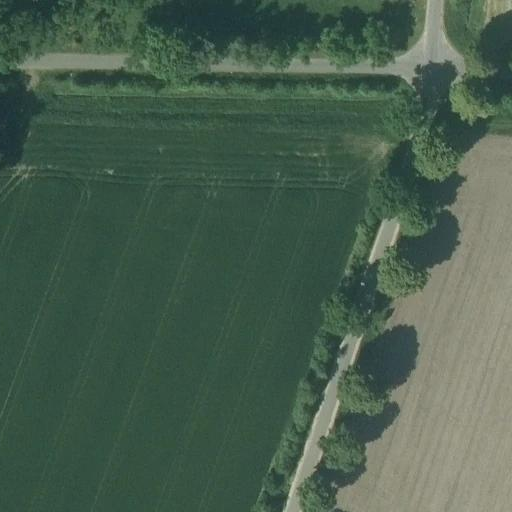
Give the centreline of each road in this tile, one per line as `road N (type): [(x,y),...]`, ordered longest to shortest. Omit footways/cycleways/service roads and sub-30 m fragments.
road 1 (unclassified): [(435,71),(293,511)]
road 2 (unclassified): [(435,71),(0,64)]
